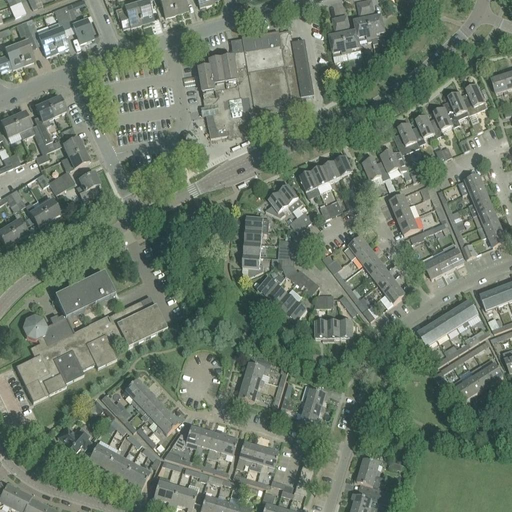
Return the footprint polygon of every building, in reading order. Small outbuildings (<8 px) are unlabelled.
[(5,0),(10,9),(21,4),(19,0),(5,0)] [(30,0),(28,1),(33,12),(43,8),(39,0),(30,0)] [(136,7),(142,27),(154,24),(148,4),(154,2),(153,0),(140,0),(135,2),(136,7)] [(177,17),(171,0),(160,0),(159,0),(165,20),(177,17)] [(184,0),(171,0),(177,17),(188,13),(185,1),(184,0)] [(196,0),(200,10),(214,6),(214,4),(218,2),(217,0),(196,0)] [(372,3),(365,4),(372,41),(373,44),(374,50),(378,49),(377,46),(379,46),(378,40),(386,38),(382,18),(375,19),(372,3)] [(21,4),(10,9),(15,21),(27,15),(21,4)] [(361,22),(354,24),(356,34),(357,34),(359,46),(360,46),(373,44),(372,41),(365,4),(358,6),(361,22)] [(72,7),(62,10),(67,24),(71,23),(72,25),(77,23),(73,13),(74,13),(72,7)] [(130,30),(131,31),(142,27),(136,7),(115,13),(118,21),(120,20),(123,32),(130,30)] [(384,12),(388,19),(393,16),(389,9),(384,12)] [(62,10),(55,13),(60,27),(67,24),(62,10)] [(339,20),(348,56),(349,62),(362,59),(361,53),(360,46),(359,46),(357,34),(356,34),(350,35),(347,18),(339,20)] [(334,59),(348,56),(339,20),(333,21),(336,38),(330,39),(334,59)] [(33,22),(26,25),(32,42),(33,41),(38,39),(39,39),(37,33),(33,22)] [(72,28),(76,37),(80,47),(94,41),(87,22),(72,28)] [(27,44),(15,48),(23,68),(35,64),(31,52),(36,50),(32,42),(26,25),(17,28),(22,42),(26,40),(27,44)] [(65,42),(61,31),(49,35),(57,55),(69,51),(65,42)] [(245,120),(257,118),(308,110),(306,101),(315,99),(306,44),(293,46),(291,34),(279,36),(279,35),(243,41),(243,42),(232,44),(234,60),(210,64),(211,70),(199,72),(206,110),(201,111),(202,114),(203,119),(207,118),(211,141),(247,135),(245,120)] [(57,55),(49,35),(39,39),(38,39),(46,59),(57,55)] [(23,68),(15,48),(5,52),(7,57),(8,59),(6,60),(5,59),(0,60),(0,72),(1,76),(12,71),(13,72),(23,68)] [(359,78),(358,74),(351,75),(353,82),(359,78)] [(511,75),(503,79),(508,93),(511,92),(511,75)] [(508,93),(503,79),(497,81),(496,77),(490,79),(496,97),(504,94),(505,98),(509,96),(508,93)] [(468,97),(462,100),(468,114),(467,115),(469,118),(469,119),(477,116),(487,111),(485,106),(486,106),(477,87),(466,92),(468,97)] [(452,108),(445,111),(451,126),(452,126),(453,129),(454,131),(461,128),(459,122),(469,118),(467,115),(468,114),(462,100),(460,95),(448,100),(452,108)] [(59,100),(47,105),(54,120),(66,115),(59,100)] [(54,120),(47,105),(36,110),(43,126),(54,120)] [(437,123),(430,126),(435,137),(436,141),(444,138),(442,134),(453,129),(452,126),(451,126),(445,111),(434,116),(437,123)] [(22,142),(34,137),(25,115),(13,120),(19,136),(22,142)] [(419,131),(413,133),(412,134),(417,145),(416,145),(418,150),(420,149),(426,146),(424,142),(435,137),(430,126),(427,118),(416,124),(419,131)] [(19,136),(13,120),(1,125),(8,141),(19,136)] [(472,126),(473,127),(477,136),(484,133),(479,123),(472,126)] [(394,140),(401,157),(402,159),(420,151),(420,149),(418,150),(416,145),(417,145),(412,134),(413,133),(410,126),(398,131),(401,137),(394,140)] [(75,136),(72,130),(61,135),(64,141),(75,136)] [(64,149),(69,160),(84,153),(82,148),(83,147),(84,146),(81,141),(80,141),(79,141),(78,141),(66,147),(63,148),(64,149)] [(460,145),(464,155),(470,152),(466,142),(460,145)] [(44,143),(38,146),(43,157),(46,156),(49,155),(44,143)] [(448,150),(442,153),(441,152),(436,154),(439,160),(432,163),(429,157),(424,160),(429,171),(453,160),(448,150)] [(84,153),(69,160),(61,163),(67,175),(89,164),(91,164),(91,162),(89,157),(87,157),(86,158),(84,153)] [(389,177),(391,182),(404,176),(407,184),(412,181),(409,175),(409,173),(402,159),(400,155),(394,157),(392,153),(380,158),(384,166),(389,177)] [(49,162),(46,156),(43,157),(36,160),(39,167),(49,162)] [(15,157),(9,160),(14,171),(20,168),(15,157)] [(6,168),(0,170),(0,176),(7,173),(8,173),(14,171),(9,160),(3,162),(6,168)] [(339,160),(334,163),(342,180),(353,175),(347,160),(340,163),(339,160)] [(389,177),(384,166),(377,169),(374,161),(363,166),(371,185),(373,190),(386,185),(390,195),(396,193),(391,182),(389,177)] [(330,167),(323,170),(330,185),(342,180),(334,163),(329,165),(330,167)] [(409,175),(412,181),(413,181),(415,185),(430,179),(425,169),(409,175)] [(316,171),(311,173),(319,191),(321,196),(333,191),(330,185),(323,170),(317,173),(316,171)] [(319,191),(311,173),(306,175),(307,178),(300,181),(307,196),(319,191)] [(77,191),(79,195),(84,204),(101,196),(98,189),(100,188),(95,175),(79,182),(83,189),(81,190),(80,189),(77,191)] [(42,191),(44,190),(49,187),(48,186),(42,177),(36,180),(42,191)] [(463,198),(470,196),(484,190),(479,178),(458,187),(463,198)] [(58,180),(48,186),(49,187),(52,192),(62,186),(58,180)] [(55,198),(56,198),(65,192),(62,186),(52,192),(55,198)] [(426,203),(432,200),(436,199),(431,187),(427,189),(421,192),(426,203)] [(282,191),(277,194),(289,209),(289,208),(293,214),(303,207),(295,196),(293,193),(290,190),(289,189),(284,193),(282,191)] [(470,196),(474,207),(488,201),(484,190),(470,196)] [(17,193),(10,197),(16,207),(23,203),(17,193)] [(289,209),(277,194),(273,197),(275,200),(269,204),(272,209),(266,214),(281,221),(286,217),(283,213),(289,209)] [(439,195),(443,207),(448,205),(443,194),(439,195)] [(350,198),(355,210),(366,205),(362,196),(357,199),(356,196),(355,196),(350,198)] [(10,197),(0,202),(0,208),(8,204),(11,210),(16,207),(10,197)] [(355,210),(350,198),(344,201),(349,212),(355,210)] [(50,199),(39,206),(50,224),(61,217),(58,213),(63,209),(60,204),(56,207),(53,201),(51,202),(50,199)] [(390,204),(395,216),(409,210),(404,199),(390,204)] [(432,200),(436,211),(440,210),(436,199),(432,200)] [(473,220),(474,220),(493,212),(488,201),(474,207),(469,209),(474,219),(473,220)] [(332,206),(327,208),(332,220),(343,215),(338,203),(332,206)] [(50,224),(39,206),(38,204),(33,207),(32,205),(26,209),(39,230),(40,231),(41,232),(45,229),(46,228),(45,227),(50,224)] [(443,207),(448,218),(452,216),(451,214),(454,213),(450,204),(448,205),(443,207)] [(400,227),(414,221),(420,218),(415,207),(409,210),(395,216),(400,227)] [(332,220),(327,208),(320,211),(326,223),(332,220)] [(440,210),(436,211),(441,223),(445,221),(440,210)] [(478,231),(484,229),(498,223),(493,212),(474,220),(478,231)] [(448,218),(453,229),(457,227),(455,222),(461,219),(459,213),(452,216),(448,218)] [(304,214),(299,219),(307,229),(318,221),(313,215),(308,219),(304,214)] [(299,219),(294,222),(302,233),(307,229),(299,219)] [(244,228),(243,233),(262,235),(269,235),(270,222),(257,221),(247,220),(246,228),(244,228)] [(414,221),(400,227),(404,238),(418,232),(414,221)] [(302,233),(294,222),(289,226),(298,237),(302,233)] [(20,223),(9,230),(17,243),(28,237),(20,223)] [(484,229),(488,240),(502,234),(498,223),(484,229)] [(445,226),(435,230),(437,235),(447,230),(446,230),(449,229),(447,225),(445,226)] [(453,229),(457,240),(461,238),(459,234),(466,231),(463,225),(457,227),(453,229)] [(17,243),(9,230),(0,234),(0,239),(6,250),(17,243)] [(435,230),(423,235),(425,239),(437,235),(435,230)] [(246,239),(245,246),(261,247),(262,235),(243,233),(243,239),(246,239)] [(502,234),(488,240),(493,251),(507,245),(502,234)] [(425,239),(423,235),(411,240),(414,247),(424,242),(423,240),(425,239)] [(279,243),(279,249),(292,250),(292,244),(291,244),(291,237),(286,236),(286,243),(279,243)] [(457,240),(462,251),(466,249),(461,238),(457,240)] [(350,250),(357,259),(369,250),(362,240),(350,250)] [(242,253),(242,258),(260,260),(261,247),(245,246),(245,253),(242,253)] [(411,247),(406,250),(409,256),(415,253),(411,247)] [(466,249),(462,251),(467,262),(477,258),(472,247),(466,249)] [(279,255),(278,261),(291,262),(291,256),(292,250),(279,249),(278,255),(279,255)] [(357,259),(364,269),(376,260),(369,250),(357,259)] [(457,253),(446,258),(453,272),(464,266),(457,253)] [(260,260),(242,258),(241,264),(244,264),(243,272),(249,272),(248,281),(264,274),(264,268),(259,267),(260,260)] [(334,277),(341,272),(343,270),(336,260),(333,263),(329,258),(323,262),(334,277)] [(446,258),(436,263),(443,277),(453,272),(446,258)] [(368,281),(372,278),(384,269),(376,260),(364,269),(361,272),(368,281)] [(282,268),(283,269),(294,269),(295,263),(291,262),(278,261),(272,261),(272,273),(282,268)] [(443,277),(436,263),(425,269),(432,283),(443,277)] [(283,269),(287,279),(297,274),(294,269),(283,269)] [(372,278),(379,288),(391,279),(384,269),(372,278)] [(340,284),(341,287),(346,284),(342,279),(345,277),(341,272),(334,277),(340,284)] [(292,283),(296,286),(304,277),(300,273),(298,275),(297,274),(287,279),(292,282),(292,283)] [(55,299),(59,307),(63,317),(58,320),(57,318),(50,321),(53,327),(47,329),(43,321),(34,318),(26,322),(22,332),(27,340),(36,343),(38,343),(40,347),(30,351),(35,361),(16,370),(33,405),(67,389),(65,387),(84,378),(82,374),(95,367),(98,371),(108,367),(117,362),(110,348),(124,342),(128,351),(167,332),(156,308),(155,309),(150,299),(108,320),(108,319),(89,328),(89,329),(75,336),(67,321),(115,298),(104,275),(55,299)] [(266,304),(278,290),(285,281),(281,277),(275,280),(271,285),(268,282),(258,294),(264,299),(262,301),(266,304)] [(305,287),(309,292),(315,285),(310,281),(304,277),(296,286),(302,291),(305,287)] [(503,285),(511,282),(510,277),(501,281),(503,285)] [(379,288),(386,297),(398,288),(391,279),(379,288)] [(341,287),(349,296),(353,293),(351,290),(346,284),(341,287)] [(315,285),(306,296),(311,300),(320,289),(315,285)] [(511,287),(503,290),(509,305),(511,303),(511,287)] [(398,288),(386,297),(381,302),(388,311),(394,307),(406,298),(398,288)] [(272,305),(277,310),(287,298),(278,290),(266,304),(270,307),(272,305)] [(503,290),(492,295),(498,309),(509,305),(503,290)] [(349,296),(356,306),(360,302),(353,293),(349,296)] [(498,309),(492,295),(481,299),(486,314),(498,309)] [(281,317),(285,320),(297,306),(287,298),(277,310),(283,315),(281,317)] [(358,316),(345,298),(340,302),(353,320),(358,316)] [(363,315),(371,309),(364,299),(360,302),(356,306),(363,315)] [(470,304),(460,311),(468,324),(478,317),(470,304)] [(297,306),(285,320),(290,324),(291,322),(297,327),(307,315),(297,306)] [(363,315),(367,320),(372,316),(375,321),(378,319),(371,309),(363,315)] [(460,311),(449,317),(457,330),(462,327),(465,331),(470,328),(468,324),(460,311)] [(372,316),(367,320),(371,325),(375,321),(372,316)] [(449,317),(439,323),(447,337),(457,330),(449,317)] [(507,332),(505,327),(503,328),(500,329),(496,323),(495,321),(489,325),(493,332),(494,337),(507,332)] [(439,323),(429,330),(437,343),(447,337),(439,323)] [(340,325),(328,326),(328,344),(335,344),(335,342),(341,342),(340,325)] [(353,325),(340,325),(341,342),(348,341),(348,344),(354,344),(353,325)] [(328,344),(328,326),(315,326),(315,342),(323,342),(323,345),(328,344)] [(437,343),(429,330),(418,336),(427,349),(437,343)] [(484,332),(476,337),(480,344),(491,337),(488,334),(486,335),(484,332)] [(509,340),(508,336),(496,340),(491,342),(493,346),(509,340)] [(466,343),(468,346),(470,350),(480,344),(476,337),(466,343)] [(488,344),(472,354),(474,357),(490,348),(488,344)] [(468,346),(458,353),(460,356),(470,350),(468,346)] [(444,354),(447,359),(450,363),(460,356),(458,353),(455,348),(444,354)] [(511,352),(503,356),(506,363),(505,363),(510,377),(511,376),(511,352)] [(472,354),(462,360),(464,364),(474,357),(472,354)] [(450,363),(447,359),(437,366),(439,369),(450,363)] [(462,360),(452,366),(454,370),(464,364),(462,360)] [(259,361),(258,367),(269,371),(271,365),(259,361)] [(492,362),(481,369),(493,386),(503,380),(495,367),(492,362)] [(454,370),(452,366),(441,373),(444,377),(454,370)] [(243,378),(246,379),(261,383),(263,378),(266,379),(268,372),(250,367),(248,373),(245,372),(243,378)] [(471,375),(472,375),(482,393),(493,386),(481,369),(481,368),(471,375)] [(472,375),(462,382),(472,399),(482,393),(472,375)] [(240,390),(243,391),(258,395),(260,389),(262,390),(264,384),(261,383),(246,379),(245,385),(242,384),(240,390)] [(472,399),(462,382),(451,388),(454,393),(462,406),(472,399)] [(131,404),(131,405),(145,392),(148,390),(144,386),(141,388),(137,383),(123,396),(127,400),(125,401),(130,406),(131,404)] [(277,397),(276,401),(280,402),(284,390),(280,389),(277,388),(274,396),(277,397)] [(258,395),(243,391),(241,397),(238,396),(237,401),(255,407),(256,401),(259,402),(261,396),(258,395)] [(131,405),(140,414),(156,399),(152,394),(150,397),(145,392),(131,405)] [(304,405),(307,406),(323,409),(324,404),(327,404),(329,399),(320,396),(311,393),(309,400),(306,399),(304,405)] [(102,403),(117,418),(120,415),(112,406),(113,405),(107,399),(102,403)] [(150,421),(162,410),(164,407),(160,403),(158,405),(154,401),(156,399),(140,414),(144,418),(146,416),(150,421)] [(285,399),(282,411),(286,412),(286,411),(292,412),(295,403),(289,402),(290,400),(285,399)] [(96,402),(87,409),(92,416),(95,414),(100,418),(106,412),(96,402)] [(301,416),(304,417),(319,421),(321,415),(324,416),(326,410),(323,409),(307,406),(306,411),(302,410),(301,416)] [(154,433),(156,431),(172,416),(168,412),(166,414),(162,410),(150,421),(148,423),(152,427),(150,429),(154,433)] [(286,412),(282,411),(279,422),(283,423),(287,424),(288,420),(290,415),(286,413),(286,412)] [(117,418),(125,427),(129,424),(120,415),(117,418)] [(172,416),(156,431),(160,435),(162,433),(167,438),(181,425),(172,416)] [(319,421),(304,417),(302,423),(299,422),(297,428),(316,433),(318,427),(321,428),(322,422),(319,421)] [(111,427),(117,432),(121,429),(115,423),(111,427)] [(134,436),(136,433),(137,433),(129,424),(125,427),(134,436)] [(77,432),(74,435),(67,429),(58,440),(67,448),(64,451),(73,459),(81,450),(85,454),(92,446),(88,442),(91,439),(82,431),(79,434),(77,432)] [(121,429),(117,432),(123,437),(126,434),(121,429)] [(190,450),(197,452),(203,431),(198,429),(197,432),(191,430),(188,439),(181,437),(173,449),(182,452),(185,449),(190,450)] [(136,433),(145,442),(149,439),(140,430),(137,433),(136,433)] [(208,456),(215,435),(209,433),(208,436),(203,434),(203,431),(197,452),(202,454),(203,451),(209,453),(208,456)] [(220,459),(226,438),(221,436),(220,439),(214,438),(215,435),(208,456),(213,457),(214,454),(220,456),(220,459)] [(127,440),(133,446),(136,442),(130,437),(127,440)] [(226,438),(220,459),(218,464),(230,467),(233,460),(238,442),(233,440),(232,443),(226,441),(226,438)] [(149,439),(145,442),(153,451),(157,447),(149,439)] [(136,442),(133,446),(139,451),(142,447),(136,442)] [(244,466),(250,468),(251,465),(255,450),(249,448),(250,445),(244,443),(239,462),(236,471),(243,473),(244,466)] [(261,471),(262,468),(266,453),(261,451),(261,448),(256,447),(255,450),(251,465),(250,468),(249,470),(255,472),(256,470),(261,471)] [(93,465),(98,468),(106,453),(97,448),(87,466),(92,468),(93,465)] [(142,454),(148,459),(151,456),(145,450),(142,454)] [(266,453),(262,468),(268,470),(267,473),(273,475),(276,466),(279,457),(272,455),(273,452),(267,450),(266,453)] [(101,473),(105,475),(115,458),(106,453),(98,468),(103,470),(101,473)] [(306,455),(304,461),(317,465),(318,459),(306,455)] [(151,456),(148,459),(154,464),(151,470),(157,472),(161,463),(151,456)] [(164,461),(191,469),(193,465),(167,457),(164,461)] [(111,475),(116,477),(124,463),(115,458),(105,475),(110,477),(111,475)] [(304,461),(303,467),(315,471),(317,465),(304,461)] [(363,468),(361,474),(379,480),(381,474),(378,473),(379,467),(362,462),(360,467),(363,468)] [(119,482),(123,485),(132,467),(124,463),(116,477),(120,480),(119,482)] [(389,470),(401,474),(403,468),(391,464),(389,470)] [(216,472),(214,476),(227,480),(228,475),(224,474),(226,468),(219,466),(217,472),(216,472)] [(129,484),(133,487),(141,472),(132,467),(123,485),(127,487),(129,484)] [(303,467),(301,473),(313,476),(315,471),(303,467)] [(141,472),(133,487),(138,489),(137,492),(141,494),(150,477),(141,472)] [(207,485),(207,484),(209,478),(194,473),(192,478),(199,480),(198,483),(207,485)] [(301,473),(299,478),(311,482),(313,476),(301,473)] [(379,480),(361,474),(359,481),(356,480),(354,485),(372,491),(373,490),(378,491),(379,485),(377,485),(379,480)] [(233,481),(245,485),(246,480),(234,477),(233,481)] [(221,489),(222,487),(223,482),(209,478),(207,484),(221,489)] [(299,478),(297,484),(310,488),(311,482),(299,478)] [(160,480),(159,486),(155,497),(153,504),(157,506),(158,503),(163,505),(168,489),(170,483),(160,480)] [(245,485),(256,488),(257,484),(246,480),(245,485)] [(222,487),(234,490),(235,485),(223,482),(222,487)] [(271,488),(283,492),(284,487),(272,483),(271,488)] [(257,484),(256,488),(268,492),(269,487),(257,484)] [(296,490),(298,491),(308,494),(310,488),(297,484),(296,490)] [(234,490),(245,494),(247,489),(235,485),(234,490)] [(293,502),(293,501),(294,497),(292,496),(293,490),(284,487),(283,492),(281,498),(293,502)] [(6,488),(5,492),(1,499),(4,507),(13,511),(25,511),(31,503),(32,501),(6,488)] [(168,509),(172,510),(178,491),(168,489),(163,505),(168,506),(168,509)] [(247,489),(245,494),(257,497),(258,492),(247,489)] [(295,495),(294,497),(293,501),(302,504),(304,498),(306,499),(308,494),(298,491),(296,490),(294,495),(295,495)] [(177,509),(182,510),(187,494),(178,491),(172,510),(177,511),(177,509)] [(382,493),(380,500),(392,503),(394,497),(382,493)] [(187,494),(182,510),(188,511),(187,511),(192,511),(197,497),(187,494)] [(226,511),(228,508),(229,505),(224,503),(225,499),(219,497),(218,501),(217,504),(214,511),(226,511)] [(355,504),(354,510),(358,511),(377,511),(378,511),(373,510),(370,509),(372,503),(354,498),(352,503),(355,504)] [(214,511),(217,504),(218,501),(212,499),(211,503),(205,501),(201,511),(214,511)] [(392,503),(380,500),(379,505),(390,508),(392,503)] [(48,511),(49,511),(31,503),(25,511),(48,511)]
